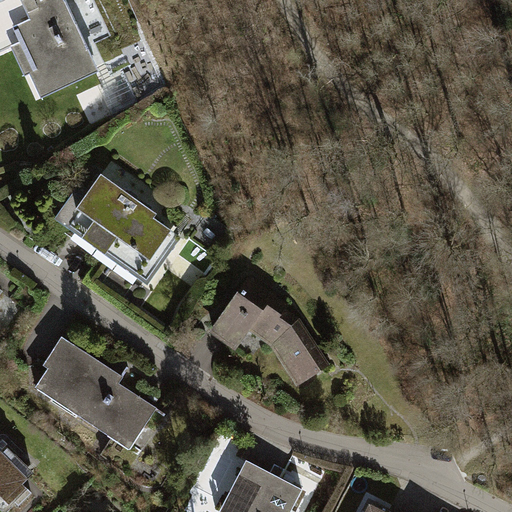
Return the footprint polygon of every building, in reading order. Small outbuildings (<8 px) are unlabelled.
[(95,67),(63,0),(4,0),(0,2),(0,43),(19,35),(35,69),(34,70),(38,79),(39,78),(45,91),(95,67)] [(0,53),(13,47),(26,76),(31,73),(43,98),(97,72),(95,67),(45,91),(39,78),(38,79),(34,70),(35,69),(19,35),(0,43),(0,53)] [(80,184),(67,202),(81,213),(74,224),(101,243),(98,247),(139,276),(155,254),(163,260),(175,243),(167,237),(171,231),(154,218),(157,214),(101,175),(90,191),(80,184)] [(56,217),(98,247),(101,243),(74,224),(81,213),(67,202),(56,217)] [(148,282),(163,260),(155,254),(139,276),(148,282)] [(285,306),(249,280),(213,330),(236,346),(249,327),(273,343),(299,383),(326,366),(297,321),(283,311),(285,306)] [(48,369),(36,387),(38,389),(39,388),(54,398),(52,400),(76,416),(79,411),(104,428),(102,431),(114,439),(103,456),(125,474),(142,450),(132,444),(143,427),(141,425),(154,406),(119,384),(123,377),(121,376),(118,380),(105,371),(108,367),(62,337),(43,365),(48,369)] [(118,380),(121,376),(108,367),(105,371),(118,380)] [(3,449),(0,446),(0,506),(6,511),(15,502),(19,506),(32,493),(22,484),(33,473),(5,446),(3,449)] [(291,511),(303,490),(247,460),(222,507),(232,511),(291,511)]
